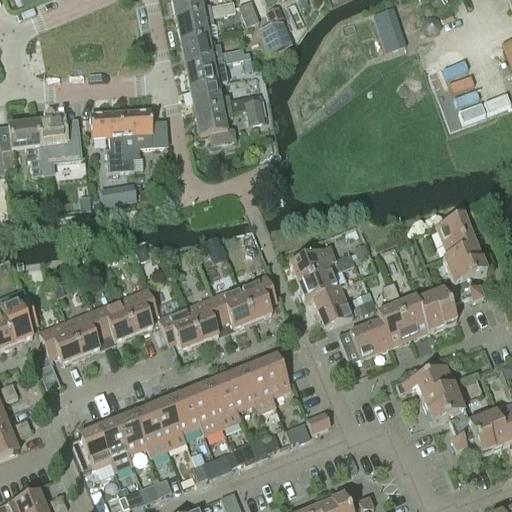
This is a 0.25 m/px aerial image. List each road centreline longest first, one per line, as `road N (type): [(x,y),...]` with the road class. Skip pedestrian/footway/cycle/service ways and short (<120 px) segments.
road 1 (residential): [(324,395),(511,318)]
road 2 (track): [(0,234),(189,200)]
road 3 (residential): [(347,449),(180,511)]
road 4 (residential): [(18,92),(165,84)]
road 5 (residential): [(46,419),(166,367)]
road 6 (residential): [(425,511),(390,439),(347,449)]
